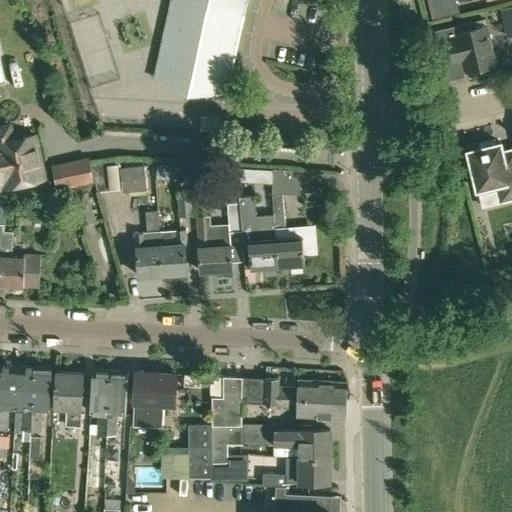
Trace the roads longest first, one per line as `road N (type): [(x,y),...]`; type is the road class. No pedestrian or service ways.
road 1 (residential): [(367,345),(0,327)]
road 2 (tertiary): [(370,120),(367,345)]
road 3 (tertiary): [(373,511),(367,345)]
road 4 (residential): [(370,120),(511,99)]
road 5 (tertiary): [(366,0),(370,120)]
